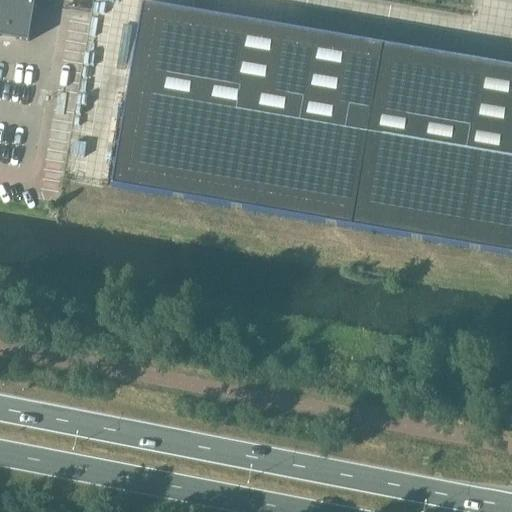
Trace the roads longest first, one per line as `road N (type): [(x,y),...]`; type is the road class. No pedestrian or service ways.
road 1 (trunk): [(511,508),(0,411)]
road 2 (trunk): [(0,454),(298,511)]
